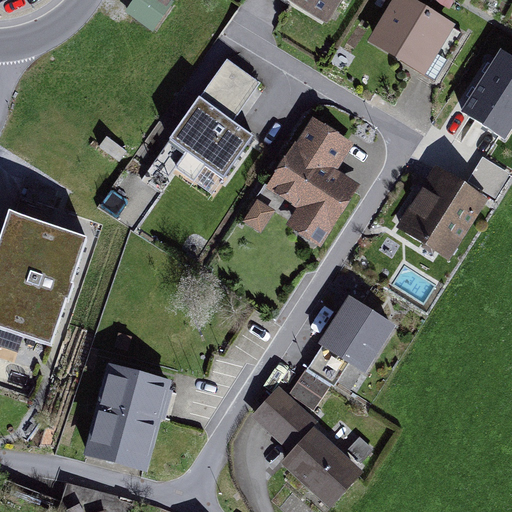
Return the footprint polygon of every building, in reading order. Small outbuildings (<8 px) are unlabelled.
[(175,4),(168,0),(135,0),(125,16),(153,36),(175,4)] [(275,0),(328,30),(345,0),(275,0)] [(401,0),(397,0),(368,50),(436,90),(467,39),(401,0)] [(511,60),(502,54),(464,114),(505,140),(511,128),(511,60)] [(260,88),(228,65),(168,149),(183,160),(174,172),(195,186),(205,172),(225,187),(255,145),(231,129),(260,88)] [(357,141),(314,113),(297,140),(295,139),(265,187),(296,207),(285,223),(322,246),(363,181),(341,167),(357,141)] [(511,173),(485,156),(468,182),(498,201),(511,178),(511,173)] [(488,206),(435,172),(396,233),(449,267),(488,206)] [(276,209),(258,197),(243,220),(261,232),(276,209)] [(88,226),(10,200),(0,229),(0,319),(51,337),(88,226)] [(401,291),(421,302),(432,282),(412,271),(401,291)] [(349,290),(318,339),(324,342),(307,368),(332,384),(334,385),(350,359),(366,370),(397,321),(349,290)] [(132,335),(118,332),(115,346),(128,350),(132,335)] [(172,375),(109,359),(84,451),(148,467),(172,375)] [(332,384),(307,368),(291,393),(314,409),(332,384)] [(279,384),(250,414),(288,450),(314,423),(317,420),(279,384)] [(364,469),(314,423),(288,450),(280,459),(329,506),(364,469)] [(134,511),(137,502),(67,484),(59,511),(134,511)]
